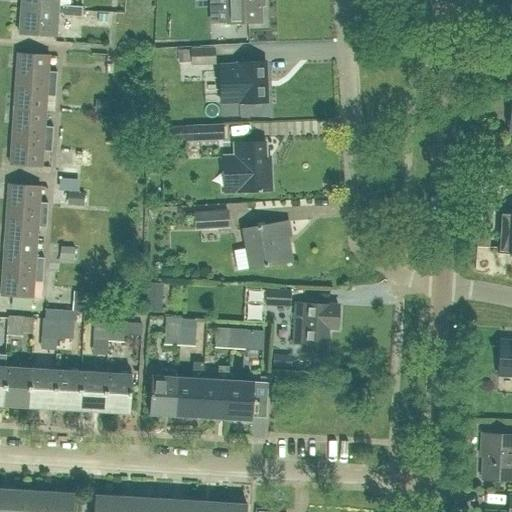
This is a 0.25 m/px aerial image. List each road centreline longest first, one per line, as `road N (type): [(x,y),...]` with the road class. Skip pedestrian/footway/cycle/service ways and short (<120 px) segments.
road 1 (residential): [(429,485),(0,452)]
road 2 (residential): [(442,284),(387,270),(360,245),(341,0)]
road 3 (residential): [(442,284),(459,0)]
road 4 (residential): [(429,485),(442,284)]
